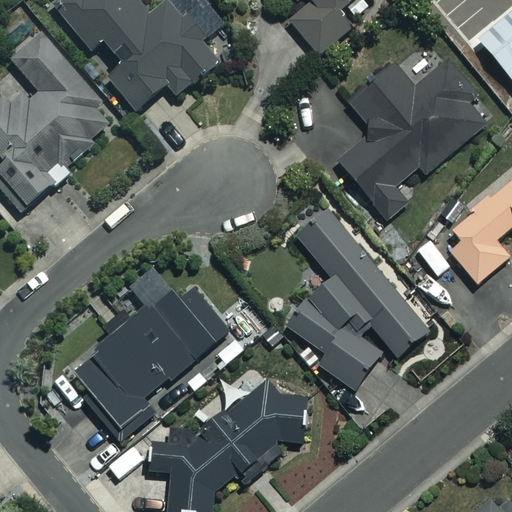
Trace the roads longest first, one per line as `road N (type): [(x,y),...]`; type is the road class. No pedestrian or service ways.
road 1 (residential): [(231,183),(144,213),(27,306),(0,353)]
road 2 (residential): [(511,369),(343,511)]
road 3 (residential): [(0,396),(16,435),(78,511)]
